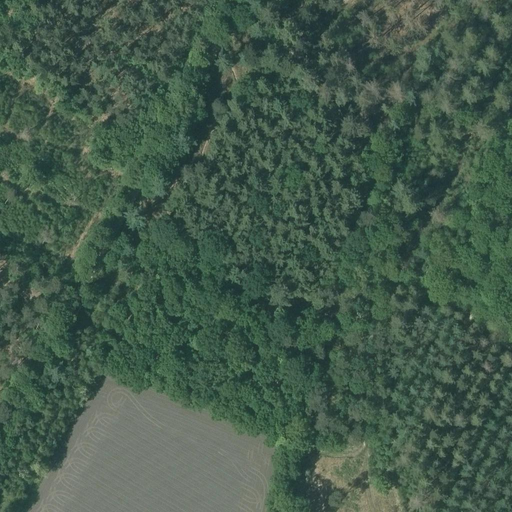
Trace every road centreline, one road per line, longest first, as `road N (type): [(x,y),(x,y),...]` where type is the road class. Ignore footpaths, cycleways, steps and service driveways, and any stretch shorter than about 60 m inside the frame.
road 1 (track): [(242,1),(12,412)]
road 2 (track): [(373,276),(511,347)]
